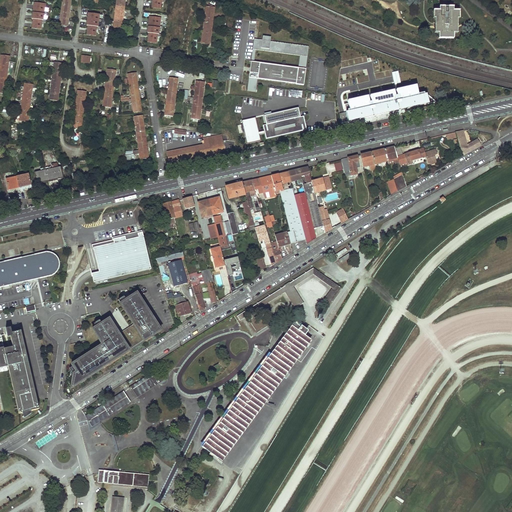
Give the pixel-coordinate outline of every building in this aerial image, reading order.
[(62,0),(59,25),(63,26),(67,26),(70,0),(62,0)] [(116,0),(112,32),(117,33),(121,33),(125,0),(116,0)] [(151,0),(151,9),(162,10),(162,0),(151,0)] [(46,3),(33,2),(31,19),(33,19),(32,28),(35,28),(41,29),(42,20),(44,20),(46,3)] [(206,7),(201,44),(205,45),(209,45),(214,8),(206,7)] [(453,8),(439,8),(439,12),(435,11),(435,19),(436,19),(436,33),(439,33),(439,39),(453,39),(453,34),(455,33),(456,19),(457,19),(457,11),(453,11),(453,8)] [(100,15),(88,13),(86,25),(88,25),(87,35),(90,35),(96,36),(97,27),(99,27),(100,15)] [(162,17),(149,16),(147,33),(148,33),(147,43),(157,44),(158,34),(160,35),(162,17)] [(263,36),(262,40),(261,48),(270,49),(271,41),(271,37),(263,36)] [(262,40),(254,39),(253,50),(256,50),(269,52),(270,49),(261,48),(262,40)] [(309,46),(271,41),(269,52),(300,55),(308,56),(309,46)] [(348,56),(351,49),(345,47),(342,54),(348,56)] [(352,49),(350,54),(357,57),(359,52),(352,49)] [(1,55),(0,61),(0,93),(4,94),(9,56),(5,56),(1,55)] [(308,56),(300,55),(298,68),(306,69),(308,56)] [(54,62),(49,100),(57,101),(62,63),(58,63),(54,62)] [(298,68),(251,62),(249,78),(258,79),(304,85),(306,69),(298,68)] [(108,69),(102,106),(110,108),(115,71),(112,70),(108,69)] [(136,74),(128,75),(133,112),(141,111),(139,93),(136,74)] [(170,78),(164,115),(172,116),(177,79),(170,78)] [(258,79),(249,78),(249,82),(248,91),(256,92),(258,79)] [(196,82),(191,119),(199,120),(204,83),(199,82),(196,82)] [(25,84),(20,121),(27,122),(32,85),(29,84),(25,84)] [(418,95),(417,86),(348,102),(350,110),(348,111),(348,112),(346,113),(349,122),(437,103),(427,93),(418,95)] [(78,91),(72,128),(80,130),(86,92),(78,91)] [(265,125),(262,126),(265,139),(306,130),(303,117),(300,118),(297,109),(263,116),(265,125)] [(238,113),(230,114),(231,122),(239,121),(238,113)] [(142,115),(134,116),(140,160),(148,159),(145,134),(142,115)] [(255,124),(254,118),(242,122),(245,128),(251,126),(250,125),(255,124)] [(462,132),(454,133),(456,138),(462,157),(480,147),(477,141),(468,146),(468,147),(466,148),(462,132)] [(221,136),(202,140),(203,146),(222,142),(221,136)] [(203,146),(167,153),(169,162),(224,151),(222,142),(203,146)] [(388,149),(384,150),(387,162),(388,163),(394,161),(394,163),(395,164),(398,163),(393,148),(388,149)] [(132,150),(124,152),(127,161),(135,159),(132,150)] [(376,152),(371,153),(374,165),(387,162),(384,150),(376,152)] [(422,150),(404,155),(407,165),(412,164),(411,161),(424,157),(424,155),(422,150)] [(435,151),(424,155),(424,157),(428,167),(436,164),(434,157),(437,156),(435,151)] [(371,153),(359,155),(362,168),(369,166),(374,165),(371,153)] [(356,156),(340,160),(345,177),(356,175),(354,169),(359,168),(356,156)] [(60,168),(45,171),(48,181),(52,180),(63,178),(60,168)] [(301,169),(297,170),(299,178),(303,177),(306,184),(302,186),(303,193),(312,229),(322,227),(317,209),(313,194),(311,184),(310,182),(307,168),(301,169)] [(294,171),(287,172),(289,182),(291,189),(293,195),(296,194),(295,191),(294,186),(295,185),(293,181),(296,181),(297,185),(298,185),(299,190),(300,194),(303,193),(302,186),(299,178),(297,170),(294,171)] [(45,171),(34,173),(37,184),(48,181),(45,171)] [(282,174),(278,174),(282,190),(282,191),(283,191),(287,190),(285,183),(289,182),(287,172),(282,174)] [(401,173),(392,178),(393,180),(397,192),(405,187),(401,173)] [(274,175),(270,176),(274,193),(277,193),(274,184),(277,183),(278,190),(282,190),(278,174),(274,175)] [(28,175),(16,177),(19,188),(30,185),(28,175)] [(263,178),(258,179),(262,193),(263,197),(264,199),(265,199),(264,193),(268,192),(269,198),(275,196),(274,193),(270,176),(263,178)] [(16,177),(6,179),(8,190),(19,188),(16,177)] [(327,178),(322,180),(325,191),(330,190),(327,178)] [(254,180),(251,181),(253,190),(256,190),(257,194),(262,193),(258,179),(254,180)] [(322,180),(310,182),(311,184),(313,194),(325,191),(322,180)] [(393,180),(386,183),(391,195),(397,192),(393,180)] [(245,182),(241,183),(244,195),(246,203),(248,210),(252,208),(248,192),(254,191),(253,190),(251,181),(245,182)] [(229,186),(224,187),(227,199),(244,195),(241,183),(229,186)] [(287,190),(283,191),(296,242),(304,240),(293,195),(291,189),(287,190)] [(282,191),(279,192),(280,195),(290,232),(286,233),(289,244),(296,242),(283,191),(282,191)] [(303,193),(300,194),(311,238),(312,241),(315,239),(312,229),(303,193)] [(296,194),(293,195),(304,240),(308,239),(296,194)] [(300,194),(296,194),(308,239),(311,238),(300,194)] [(280,195),(275,196),(286,233),(290,232),(280,195)] [(191,197),(182,200),(184,210),(193,208),(191,197)] [(218,198),(207,201),(211,216),(222,213),(218,198)] [(178,201),(169,203),(173,219),(182,217),(178,201)] [(207,201),(197,203),(200,218),(211,216),(207,201)] [(169,203),(162,205),(167,224),(170,223),(171,227),(175,226),(173,219),(169,203)] [(246,203),(242,204),(249,229),(248,229),(244,230),(245,232),(254,229),(250,217),(250,215),(249,211),(248,210),(246,203)] [(326,220),(327,219),(326,214),(325,211),(323,211),(322,208),(317,209),(322,227),(324,234),(330,230),(328,220),(326,221),(326,220)] [(334,214),(340,224),(347,220),(341,210),(334,214)] [(232,213),(226,214),(228,221),(231,233),(232,235),(238,233),(232,213)] [(214,225),(221,223),(220,216),(213,217),(214,225)] [(170,223),(167,224),(170,233),(174,232),(176,231),(175,226),(171,227),(170,223)] [(221,223),(213,225),(219,248),(226,246),(221,223)] [(213,225),(207,227),(210,239),(216,238),(213,225)] [(259,228),(254,229),(257,241),(258,241),(266,239),(268,246),(265,246),(270,266),(275,264),(269,244),(264,226),(261,227),(262,230),(260,231),(259,228)] [(92,248),(113,243),(112,239),(124,236),(125,240),(138,237),(137,234),(141,232),(141,231),(111,238),(111,240),(91,245),(92,250),(93,249),(92,248)] [(91,274),(93,283),(150,270),(141,232),(137,234),(138,237),(125,240),(124,236),(112,239),(113,243),(92,248),(93,249),(98,272),(91,274)] [(286,233),(274,236),(278,248),(289,245),(289,244),(286,233)] [(272,243),(269,244),(275,264),(281,260),(278,251),(278,250),(275,251),(272,243)] [(214,268),(223,266),(219,248),(210,250),(214,268)] [(46,252),(0,262),(0,287),(46,277),(51,276),(52,275),(54,275),(55,274),(56,273),(57,272),(59,270),(59,269),(60,267),(60,266),(60,264),(60,261),(60,259),(59,257),(58,256),(56,255),(55,253),(53,253),(51,252),(49,252),(47,252),(46,252)] [(182,253),(155,260),(156,264),(160,262),(183,257),(182,253)] [(224,261),(227,275),(241,271),(238,257),(224,261)] [(261,258),(255,260),(258,269),(264,267),(261,258)] [(179,261),(167,264),(174,287),(186,284),(179,261)] [(209,270),(201,272),(204,284),(206,283),(211,282),(212,282),(209,270)] [(308,271),(284,286),(286,289),(284,291),(295,308),(302,303),(291,286),(310,274),(308,271)] [(317,271),(315,275),(334,287),(336,284),(317,271)] [(205,308),(196,273),(188,275),(191,288),(192,287),(198,309),(197,309),(198,310),(205,308)] [(211,282),(206,283),(211,304),(216,302),(211,282)] [(334,287),(323,302),(328,305),(341,288),(336,284),(334,287)] [(279,289),(236,316),(239,320),(282,292),(279,289)] [(115,309),(111,316),(92,328),(101,343),(71,363),(76,370),(72,372),(70,390),(132,350),(130,347),(144,339),(145,342),(164,330),(138,291),(120,302),(133,323),(130,325),(117,305),(114,308),(115,309)] [(178,316),(190,313),(186,303),(185,303),(180,297),(173,299),(178,316)] [(211,435),(201,447),(217,458),(220,454),(306,337),(305,336),(299,332),(301,329),(298,326),(294,328),(276,352),(273,350),(264,362),(267,364),(238,404),(235,401),(213,430),(216,432),(213,436),(211,435)] [(299,332),(305,336),(308,331),(302,327),(301,329),(299,332)] [(0,369),(8,368),(9,372),(18,414),(38,409),(32,382),(31,375),(21,332),(12,334),(10,328),(6,329),(7,335),(5,335),(1,336),(4,349),(4,350),(0,350),(0,369)] [(306,337),(220,454),(224,457),(310,340),(306,337)] [(155,370),(130,386),(137,397),(145,392),(145,391),(142,387),(152,380),(150,377),(153,376),(157,383),(159,382),(158,380),(158,378),(159,377),(155,370)] [(152,380),(142,387),(145,391),(157,383),(153,376),(150,377),(152,380)] [(123,391),(89,413),(90,414),(86,417),(91,426),(129,402),(123,391)] [(148,475),(98,470),(98,473),(97,482),(147,487),(148,475)] [(120,511),(122,498),(113,497),(111,511),(120,511)] [(194,504),(189,501),(186,505),(195,511),(198,511),(204,504),(197,499),(194,504)]
